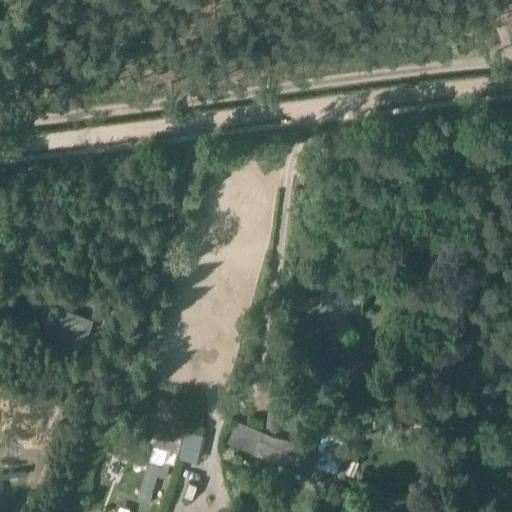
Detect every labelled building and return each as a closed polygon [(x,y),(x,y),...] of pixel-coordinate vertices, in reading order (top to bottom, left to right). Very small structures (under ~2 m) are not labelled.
[(362,312),(364,283),(322,280),(320,310),(362,312)] [(96,304),(91,316),(101,320),(106,308),(96,304)] [(93,320),(52,306),(47,320),(88,334),(93,320)] [(400,417),(402,436),(436,431),(432,412),(400,417)] [(233,430),(228,442),(280,464),(274,476),(291,483),(296,471),(311,477),(316,466),(335,474),(348,443),(329,435),(322,451),(304,443),(298,456),(233,430)] [(142,467),(146,468),(136,501),(149,504),(157,476),(166,478),(170,463),(165,462),(160,464),(145,460),(142,467)]
